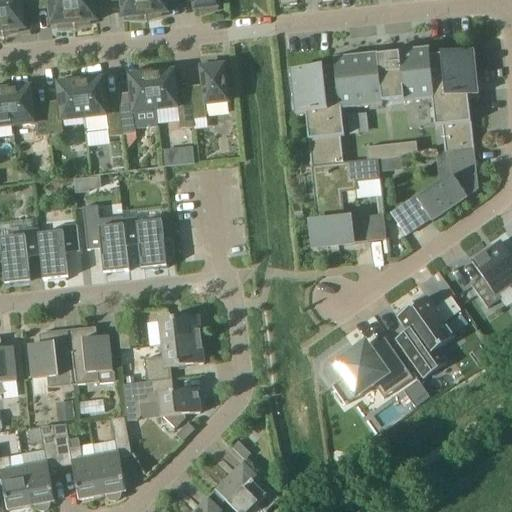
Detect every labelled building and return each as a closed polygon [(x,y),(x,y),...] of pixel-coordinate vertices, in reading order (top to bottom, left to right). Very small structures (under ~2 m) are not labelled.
[(35,0),(0,0),(0,7),(4,39),(4,37),(18,34),(18,31),(26,30),(24,13),(37,12),(35,0)] [(35,0),(37,12),(50,11),(52,28),(60,27),(60,29),(74,30),(74,31),(75,31),(71,0),(35,0)] [(108,4),(107,0),(71,0),(75,31),(76,31),(76,29),(90,26),(89,23),(97,23),(95,5),(108,4)] [(107,0),(108,4),(121,2),(123,20),(131,19),(132,21),(146,22),(146,23),(147,23),(144,0),(107,0)] [(144,0),(147,23),(147,21),(161,18),(161,16),(169,15),(166,0),(144,0)] [(217,0),(193,0),(195,12),(201,11),(202,16),(217,12),(217,9),(219,9),(217,0)] [(339,138),(343,138),(340,111),(381,106),(381,104),(403,102),(403,103),(431,100),(434,127),(441,127),(444,153),(450,153),(474,150),(469,98),(479,97),(474,53),(441,56),(442,57),(430,58),(430,51),(400,54),(400,56),(378,58),(378,56),(335,61),(335,68),(324,69),(324,68),(292,72),(297,116),(307,115),(312,169),(316,168),(342,166),(339,138)] [(194,121),(207,120),(206,107),(229,104),(225,67),(223,67),(223,65),(208,64),(208,69),(201,70),(203,87),(190,88),(194,121)] [(152,69),(151,70),(151,71),(137,74),(138,77),(130,78),(132,95),(119,96),(123,137),(137,136),(136,126),(134,114),(156,112),(152,69)] [(190,88),(177,90),(175,73),(167,74),(167,71),(153,71),(152,69),(156,112),(179,110),(181,131),(195,129),(194,121),(190,88)] [(51,137),(52,137),(64,136),(63,123),(85,120),(80,77),(80,79),(66,82),(66,85),(58,86),(60,103),(47,104),(51,137)] [(119,96),(105,98),(103,81),(96,81),(95,79),(81,79),(81,77),(80,77),(85,120),(86,134),(109,133),(109,139),(123,137),(119,96)] [(0,129),(13,128),(9,85),(8,85),(8,87),(0,88),(0,129)] [(9,85),(13,128),(36,125),(37,139),(51,137),(47,104),(34,106),(32,89),(24,89),(24,87),(9,87),(9,85)] [(429,107),(409,110),(412,129),(432,126),(429,107)] [(369,134),(367,112),(346,113),(347,136),(369,134)] [(366,149),(368,162),(378,162),(390,160),(402,159),(417,158),(416,144),(415,144),(383,147),(366,149)] [(452,178),(417,202),(432,223),(479,192),(475,151),(450,154),(452,178)] [(166,168),(180,167),(179,152),(165,153),(166,168)] [(391,174),(390,160),(378,162),(379,175),(391,174)] [(342,166),(316,168),(317,177),(309,178),(311,198),(315,197),(318,224),(317,224),(317,225),(312,225),(313,232),(312,232),(314,250),(339,247),(353,246),(350,221),(345,222),(343,206),(342,194),(355,193),(357,193),(356,184),(380,182),(378,162),(368,163),(342,166)] [(33,181),(33,175),(28,171),(21,172),(22,182),(33,181)] [(89,195),(89,191),(88,181),(75,182),(76,195),(89,195)] [(407,237),(419,229),(418,227),(406,210),(394,218),(407,237)] [(387,242),(384,217),(364,219),(367,244),(387,242)] [(304,218),(295,218),(296,227),(305,226),(304,218)] [(164,243),(162,223),(138,226),(137,220),(122,222),(123,228),(125,249),(127,249),(141,247),(143,272),(153,271),(154,272),(168,270),(165,243),(164,243)] [(125,249),(123,228),(100,230),(100,224),(84,226),(87,253),(103,251),(106,278),(108,278),(108,276),(129,274),(127,249),(125,249)] [(62,234),(40,237),(42,258),(41,258),(43,283),(65,281),(65,283),(67,282),(64,256),(80,254),(77,227),(62,228),(62,234)] [(24,239),(0,241),(2,261),(5,288),(19,286),(29,285),(26,260),(41,258),(42,258),(40,237),(39,231),(24,233),(24,239)] [(511,267),(499,248),(469,269),(480,285),(469,294),(485,316),(498,307),(494,302),(506,293),(511,301),(511,267)] [(459,334),(431,294),(402,315),(414,332),(404,340),(429,375),(450,360),(440,347),(459,334)] [(162,347),(202,342),(199,318),(160,323),(162,347)] [(109,339),(95,341),(94,332),(89,332),(89,331),(68,333),(74,388),(75,398),(80,398),(79,387),(100,385),(99,375),(113,373),(109,339)] [(74,388),(68,333),(48,336),(43,337),(44,346),(30,348),(33,382),(47,381),(48,391),(74,388)] [(364,338),(329,361),(339,375),(328,383),(341,402),(385,373),(392,383),(407,372),(383,335),(369,345),(364,338)] [(129,338),(117,339),(119,351),(131,350),(129,338)] [(202,342),(162,347),(164,359),(145,361),(147,384),(173,382),(171,370),(205,366),(202,342)] [(14,350),(0,351),(0,396),(5,395),(4,385),(18,384),(14,350)] [(147,384),(123,387),(127,423),(138,422),(142,418),(141,408),(159,406),(160,420),(164,419),(175,430),(174,431),(175,432),(186,420),(186,417),(201,415),(199,391),(174,394),(173,382),(147,384)] [(405,393),(412,403),(415,407),(416,409),(430,399),(429,397),(426,393),(419,383),(405,393)] [(75,422),(73,403),(56,405),(58,424),(75,422)] [(125,420),(111,421),(115,443),(117,454),(97,459),(96,459),(103,498),(107,497),(109,501),(112,503),(116,503),(119,502),(122,498),(122,495),(127,493),(121,461),(132,459),(126,424),(125,420)] [(198,430),(191,424),(178,436),(185,442),(198,430)] [(67,426),(53,428),(56,441),(69,439),(67,426)] [(24,469),(32,508),(36,507),(37,511),(38,511),(47,511),(48,511),(50,509),(51,505),(55,504),(50,471),(61,469),(56,441),(53,428),(40,429),(43,443),(47,465),(24,469)] [(69,442),(69,439),(56,441),(61,469),(73,467),(79,502),(103,498),(96,459),(83,461),(81,449),(71,450),(69,442)] [(71,450),(81,449),(79,440),(69,442),(71,450)] [(233,449),(245,462),(251,456),(238,443),(233,449)] [(0,477),(1,477),(7,511),(10,511),(32,508),(24,469),(12,471),(10,459),(0,460),(0,477)] [(269,511),(281,501),(257,477),(248,486),(235,473),(215,492),(226,503),(234,511),(252,511),(258,507),(263,511),(269,511)] [(221,507),(226,503),(215,492),(211,497),(209,498),(219,509),(221,507)]
